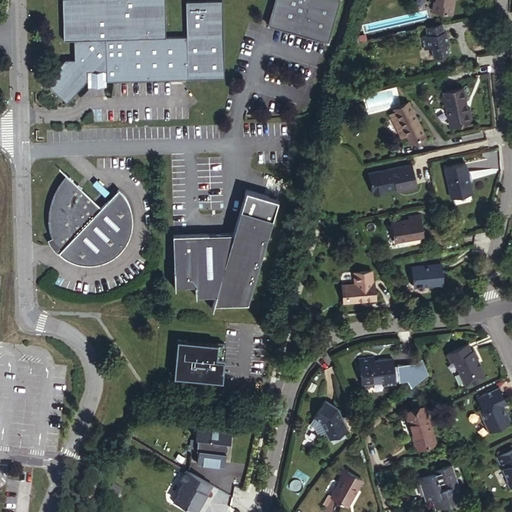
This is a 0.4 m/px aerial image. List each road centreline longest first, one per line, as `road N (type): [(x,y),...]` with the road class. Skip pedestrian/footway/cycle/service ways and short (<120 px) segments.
road 1 (unclassified): [(262,511),(292,383),(316,348),(362,326),(491,309)]
road 2 (unclassified): [(491,309),(488,271),(509,168),(497,64),(500,0)]
road 3 (unclassified): [(18,0),(21,129),(0,129)]
